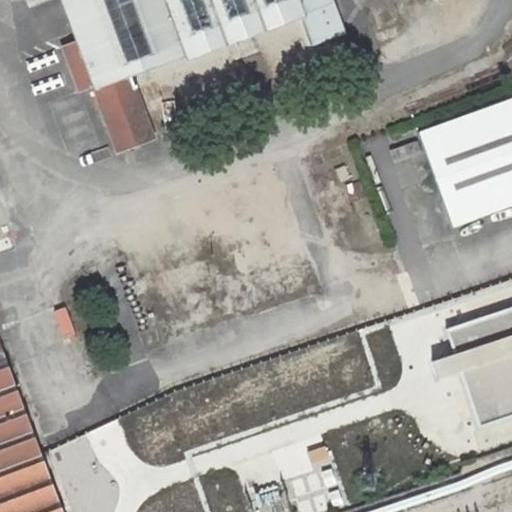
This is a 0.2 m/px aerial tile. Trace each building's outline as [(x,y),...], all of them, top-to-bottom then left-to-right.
[(61,0),(76,40),(62,45),(79,90),(91,86),(91,87),(93,86),(117,150),(153,136),(134,87),(157,78),(160,85),(194,72),(194,74),(241,56),(234,37),(253,30),(260,49),(305,33),(309,44),(342,32),(330,0),(61,0)] [(452,227),(511,205),(511,98),(418,132),(452,227)] [(511,307),(447,329),(455,353),(461,371),(479,425),(511,414),(511,307)] [(0,471),(41,456),(0,346),(0,471)] [(437,379),(461,371),(455,353),(431,362),(437,379)] [(61,511),(41,456),(0,471),(0,511),(61,511)]
